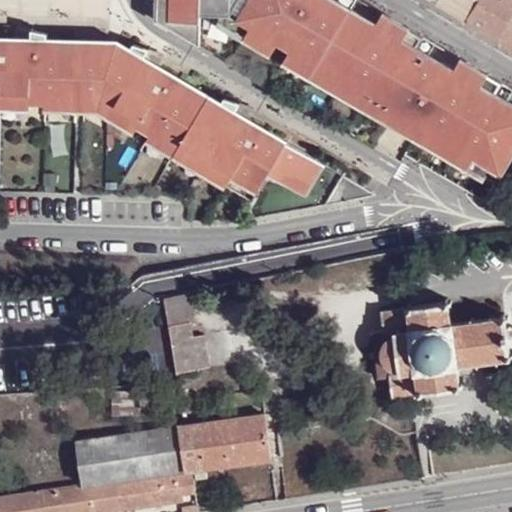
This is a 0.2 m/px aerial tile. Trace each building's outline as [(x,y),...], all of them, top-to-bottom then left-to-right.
[(158,0),(157,21),(169,28),(205,49),(205,28),(204,18),(235,18),(234,0),(158,0)] [(234,0),(235,18),(235,27),(470,164),(475,153),(502,169),(511,151),(511,104),(493,94),(499,83),(461,60),(454,71),(415,48),(422,37),(383,15),(376,25),(332,0),(234,0)] [(357,0),(332,0),(376,25),(383,15),(357,0)] [(469,19),(480,0),(432,0),(467,21),(469,19)] [(511,0),(480,0),(469,19),(511,45),(511,0)] [(305,154),(114,41),(0,37),(0,97),(28,99),(43,99),(96,100),(132,122),(145,130),(249,191),(260,170),(286,186),(305,154)] [(422,37),(415,48),(454,71),(461,60),(422,37)] [(511,90),(499,83),(493,94),(511,104),(511,90)] [(0,111),(28,112),(28,99),(0,97),(0,111)] [(96,100),(43,99),(43,113),(89,112),(125,134),(132,122),(96,100)] [(249,191),(145,130),(138,142),(241,203),(249,191)] [(502,169),(475,153),(470,164),(496,179),(502,169)] [(305,154),(286,186),(300,194),(319,162),(305,154)] [(197,319),(192,292),(164,297),(168,324),(193,320),(197,319)] [(458,365),(508,359),(502,315),(453,320),(451,302),(382,310),(384,330),(373,331),(379,376),(390,375),(394,395),(461,386),(458,365)] [(196,335),(193,320),(168,324),(175,371),(212,366),(207,333),(196,335)] [(264,414),(184,425),(76,441),(82,485),(117,479),(180,470),(191,469),(270,457),(264,414)] [(180,470),(117,479),(122,510),(184,500),(180,470)] [(117,479),(82,485),(42,491),(45,511),(108,511),(122,510),(117,479)] [(45,511),(42,491),(0,496),(0,511),(45,511)]
